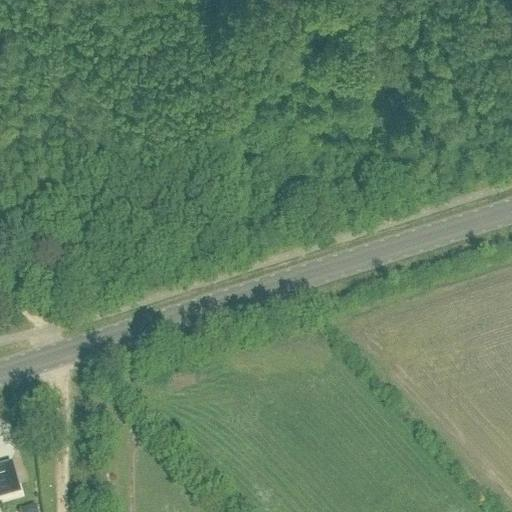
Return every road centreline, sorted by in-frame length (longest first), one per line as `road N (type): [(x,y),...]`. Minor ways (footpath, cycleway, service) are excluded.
road 1 (tertiary): [(0,365),(181,301),(511,202)]
road 2 (track): [(42,352),(60,511)]
